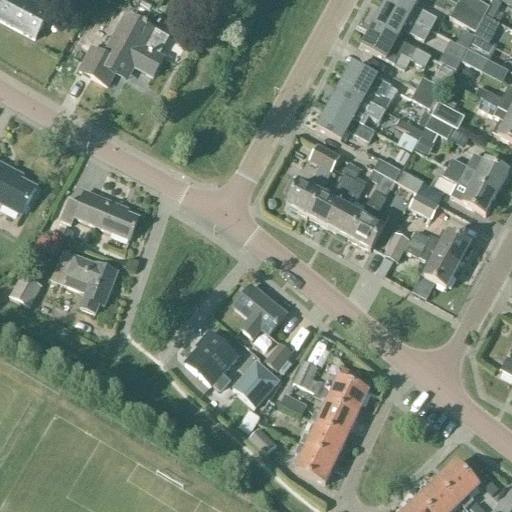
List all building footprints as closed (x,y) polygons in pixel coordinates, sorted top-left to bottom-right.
[(0,0),(0,2),(5,5),(0,14),(0,24),(34,43),(49,16),(20,1),(20,0),(0,0)] [(389,0),(384,9),(430,34),(436,23),(414,11),(419,1),(417,0),(389,0)] [(469,0),(460,0),(455,9),(482,24),(489,11),(469,0)] [(511,11),(511,0),(499,0),(497,4),(511,11)] [(384,9),(373,30),(396,43),(402,33),(424,45),(430,34),(384,9)] [(475,36),(482,24),(455,9),(448,22),(475,36)] [(152,82),(163,62),(144,52),(153,34),(125,19),(104,59),(91,52),(79,75),(107,90),(121,64),(152,82)] [(412,67),(418,55),(396,43),(373,30),(361,52),(395,71),(401,60),(412,67)] [(474,41),(467,53),(489,65),(495,52),(474,41)] [(450,46),(445,55),(461,64),(465,55),(450,46)] [(482,77),(489,65),(467,53),(461,66),(482,77)] [(352,70),(340,91),(385,115),(391,104),(384,101),(390,91),(352,70)] [(416,93),(435,103),(441,92),(421,82),(416,93)] [(328,112),(351,124),(363,131),(368,121),(378,127),(385,115),(340,91),(328,112)] [(483,105),(482,105),(511,120),(511,92),(508,91),(501,104),(477,91),(473,99),(483,105)] [(435,103),(416,93),(410,104),(430,114),(435,103)] [(511,148),(511,120),(482,105),(478,114),(503,127),(496,140),(511,148)] [(431,120),(453,133),(457,135),(464,121),(438,107),(431,120)] [(367,148),(373,136),(363,131),(351,124),(328,112),(317,133),(340,146),(345,136),(367,148)] [(453,133),(431,120),(424,132),(446,144),(453,133)] [(421,137),(405,128),(395,146),(411,154),(421,137)] [(285,209),(307,221),(319,197),(338,162),(317,151),(309,166),(320,172),(309,192),(298,186),(285,209)] [(451,163),(447,172),(496,198),(508,177),(484,164),(473,158),(466,171),(451,163)] [(394,186),(400,175),(378,163),(372,175),(394,186)] [(0,207),(21,219),(35,192),(19,184),(21,180),(0,168),(0,207)] [(447,172),(442,181),(456,188),(449,201),(461,207),(485,220),(496,198),(447,172)] [(402,175),(395,187),(404,192),(414,197),(416,199),(423,187),(402,175)] [(330,203),(319,197),(307,221),(328,232),(341,209),(353,185),(342,179),(330,203)] [(364,191),(353,185),(341,209),(328,232),(348,244),(361,220),(351,214),(364,191)] [(428,191),(423,201),(446,212),(451,202),(428,191)] [(414,197),(404,192),(397,206),(407,211),(414,197)] [(73,222),(129,245),(138,222),(119,214),(120,211),(84,196),(79,208),(68,203),(59,225),(70,229),(73,222)] [(374,197),(367,209),(361,220),(348,244),(370,255),(383,232),(389,220),(378,214),(384,202),(374,197)] [(416,199),(414,197),(407,211),(431,224),(438,211),(416,199)] [(406,233),(414,223),(404,216),(396,226),(406,233)] [(415,237),(410,246),(457,271),(469,249),(447,237),(442,235),(435,248),(415,237)] [(407,246),(395,239),(384,260),(396,266),(407,246)] [(445,294),(457,271),(410,246),(405,256),(425,266),(419,279),(423,282),(445,294)] [(73,262),(62,258),(51,286),(63,291),(60,296),(81,305),(78,312),(94,318),(98,309),(103,311),(117,277),(74,260),(73,262)] [(41,291),(20,280),(8,303),(29,314),(41,291)] [(268,340),(285,319),(250,291),(233,312),(248,324),(240,334),(252,343),(260,334),(268,340)] [(202,349),(185,369),(210,391),(212,390),(221,398),(231,387),(221,379),(237,362),(209,337),(200,347),(202,349)] [(292,359),(279,348),(264,366),(276,376),(280,380),(283,384),(295,365),(290,361),(292,359)] [(511,385),(511,354),(499,379),(511,385)] [(256,365),(232,392),(256,413),(279,386),(256,365)] [(317,373),(302,366),(292,388),(308,395),(321,404),(327,406),(357,421),(368,397),(350,389),(338,383),(332,396),(326,394),(318,390),(319,387),(312,384),(317,373)] [(355,378),(343,372),(338,383),(350,389),(355,378)] [(306,410),(285,399),(279,410),(300,421),(306,410)] [(346,443),(357,421),(327,406),(321,419),(315,416),(311,426),(316,429),(346,443)] [(336,466),(346,443),(316,429),(310,442),(305,439),(300,449),(336,466)] [(276,450),(258,432),(247,443),(264,461),(276,450)] [(325,489),(336,466),(300,449),(295,459),(300,462),(294,475),(325,489)] [(436,485),(460,509),(462,511),(465,511),(472,506),(468,502),(478,492),(455,467),(436,485)] [(456,511),(460,509),(436,485),(418,502),(427,511),(456,511)] [(427,511),(418,502),(408,511),(427,511)]
